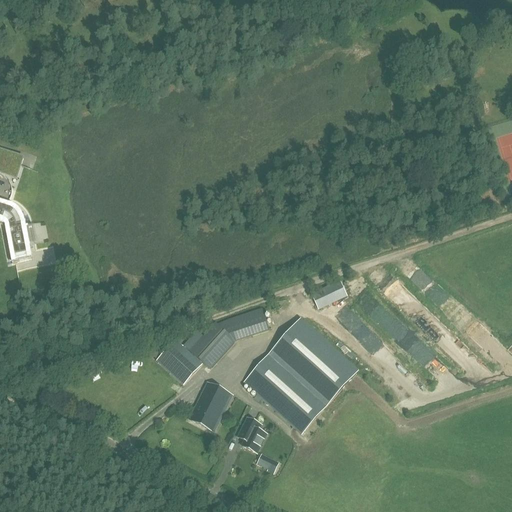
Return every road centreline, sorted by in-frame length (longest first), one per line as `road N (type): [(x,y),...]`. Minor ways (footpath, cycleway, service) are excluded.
road 1 (track): [(0,386),(14,373),(77,364),(511,212)]
road 2 (unclassified): [(244,511),(0,388)]
